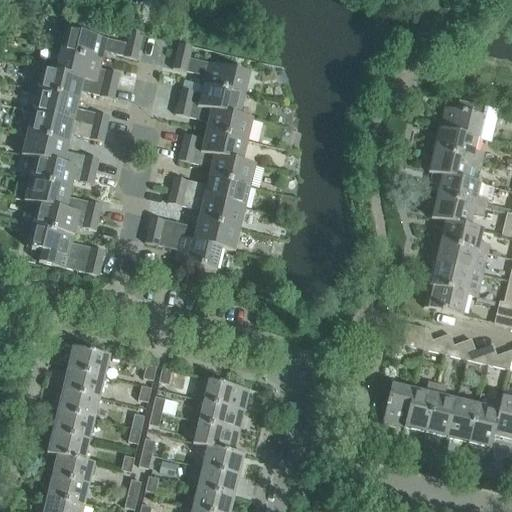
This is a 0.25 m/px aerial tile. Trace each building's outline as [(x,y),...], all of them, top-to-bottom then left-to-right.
[(58,54),(101,64),(103,56),(135,64),(141,38),(127,34),(125,46),(64,31),(58,54)] [(191,49),(177,46),(171,72),(203,79),(200,88),(244,99),(249,76),(188,61),(191,49)] [(40,72),(114,90),(117,77),(99,73),(101,64),(58,54),(54,74),(41,71),(40,72)] [(35,93),(78,104),(80,95),(111,103),(114,90),(40,72),(35,93)] [(180,92),(177,105),(252,123),(252,121),(239,118),(244,99),(200,88),(198,97),(180,92)] [(30,115),(104,133),(107,120),(75,113),(78,104),(35,93),(30,115)] [(438,132),(476,141),(489,144),(496,113),(457,103),(455,112),(443,110),(438,132)] [(205,125),(203,134),(246,144),(252,123),(177,105),(174,117),(205,125)] [(25,136),(67,147),(69,138),(101,146),(104,133),(30,115),(25,136)] [(438,132),(433,153),(480,165),(483,154),(474,152),(476,141),(438,132)] [(182,137),(179,150),(254,169),(255,167),(242,164),(246,144),(203,134),(201,142),(182,137)] [(19,158),(93,176),(96,163),(65,155),(67,147),(25,136),(19,158)] [(207,171),(205,180),(249,190),(254,169),(179,150),(175,163),(207,171)] [(433,153),(428,174),(479,187),(479,186),(476,185),(480,165),(433,153)] [(27,182),(70,193),(72,184),(90,189),(93,176),(19,158),(33,161),(27,182)] [(440,178),(435,199),(483,210),(484,206),(485,201),(476,199),(479,187),(428,174),(427,175),(440,178)] [(171,181),(168,193),(244,211),(249,190),(205,180),(203,189),(171,181)] [(22,203),(97,222),(100,209),(68,201),(70,193),(27,182),(22,203)] [(197,213),(195,222),(239,232),(244,211),(168,193),(165,205),(197,213)] [(435,199),(430,220),(482,233),(482,232),(469,229),(472,217),(481,219),(483,210),(435,199)] [(21,225),(30,228),(72,238),(74,230),(94,234),(97,222),(22,203),(22,204),(35,207),(33,215),(24,213),(21,225)] [(484,206),(483,210),(505,216),(510,217),(510,213),(484,206)] [(505,216),(500,237),(511,239),(511,217),(510,217),(505,216)] [(149,220),(146,233),(234,254),(239,232),(195,222),(193,231),(149,220)] [(438,245),(486,256),(488,247),(479,244),(482,233),(430,220),(429,222),(442,225),(438,245)] [(83,276),(97,279),(103,254),(70,246),(72,238),(30,228),(24,250),(85,264),(83,276)] [(234,254),(146,233),(143,245),(175,253),(172,262),(215,273),(220,252),(233,255),(234,254)] [(438,245),(432,266),(472,275),(474,265),(484,267),(486,256),(438,245)] [(432,266),(427,287),(476,299),(479,290),(469,287),(472,275),(432,266)] [(191,275),(189,285),(205,289),(207,279),(191,275)] [(511,307),(511,285),(507,284),(502,305),(511,307)] [(427,287),(422,309),(461,319),(466,298),(476,300),(476,299),(427,287)] [(497,304),(493,326),(511,330),(511,324),(511,307),(502,305),(497,304)] [(404,326),(399,346),(421,352),(423,345),(431,343),(427,331),(404,326)] [(423,345),(421,352),(443,357),(444,351),(453,348),(448,336),(431,343),(423,345)] [(443,357),(464,362),(466,356),(475,353),(470,342),(453,348),(444,351),(443,357)] [(464,362),(485,367),(487,361),(496,358),(491,347),(475,353),(466,356),(464,362)] [(108,359),(71,350),(66,371),(103,380),(108,359)] [(485,367),(507,372),(511,351),(496,358),(487,361),(485,367)] [(141,384),(151,386),(155,370),(145,368),(141,384)] [(61,391),(98,401),(103,380),(66,371),(61,391)] [(157,386),(167,388),(171,374),(161,372),(157,386)] [(412,391),(403,430),(424,435),(436,384),(427,382),(424,394),(412,391)] [(249,393),(206,383),(201,403),(244,414),(249,393)] [(424,435),(446,440),(455,401),(443,398),(446,387),(436,384),(424,435)] [(381,425),(403,430),(412,391),(390,385),(381,425)] [(56,413),(93,422),(98,401),(61,391),(56,413)] [(136,405),(146,408),(149,393),(140,391),(136,405)] [(479,397),(476,406),(467,445),(489,450),(501,398),(500,398),(497,411),(485,408),(487,402),(484,401),(485,399),(480,397),(479,397)] [(511,401),(501,398),(489,450),(490,451),(493,438),(511,442),(511,401)] [(154,401),(151,414),(160,416),(163,403),(154,401)] [(455,401),(446,440),(467,445),(476,406),(455,401)] [(244,414),(201,403),(196,425),(239,435),(244,414)] [(51,433),(88,443),(93,422),(56,413),(51,433)] [(151,414),(147,428),(157,430),(160,416),(151,414)] [(133,420),(129,433),(139,435),(142,422),(133,420)] [(239,435),(196,425),(191,446),(205,449),(234,455),(239,435)] [(88,443),(51,433),(45,457),(55,460),(83,465),(88,443)] [(126,446),(136,448),(139,435),(129,433),(126,446)] [(140,456),(150,458),(153,445),(143,442),(140,456)] [(234,455),(205,449),(200,471),(239,480),(244,457),(234,455)] [(140,456),(137,469),(147,471),(150,458),(140,456)] [(83,465),(55,460),(50,480),(88,490),(94,468),(83,465)] [(120,475),(129,477),(132,463),(123,461),(120,475)] [(176,466),(161,462),(158,474),(173,478),(176,466)] [(239,480),(200,471),(195,492),(233,502),(239,480)] [(88,490),(50,480),(45,500),(84,509),(88,490)] [(143,494),(153,496),(156,483),(146,481),(143,494)] [(130,485),(126,499),(136,501),(139,488),(130,485)] [(230,511),(233,502),(195,492),(189,511),(230,511)] [(123,511),(132,511),(136,501),(126,499),(123,511)] [(83,511),(84,509),(45,500),(42,511),(83,511)]
